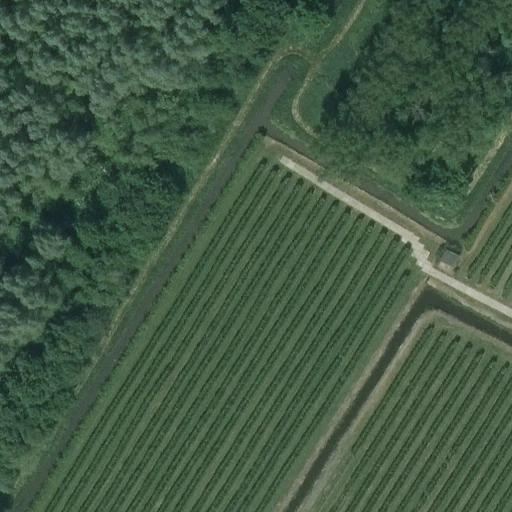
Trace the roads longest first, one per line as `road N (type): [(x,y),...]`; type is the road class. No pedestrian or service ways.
road 1 (track): [(264,0),(297,17),(0,503)]
road 2 (track): [(369,0),(324,74),(303,129),(454,212),(511,121)]
